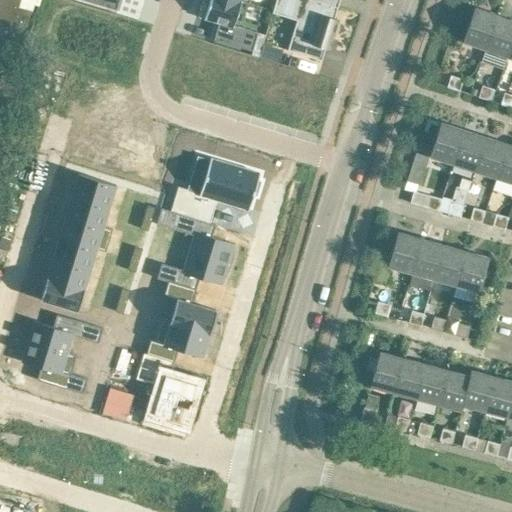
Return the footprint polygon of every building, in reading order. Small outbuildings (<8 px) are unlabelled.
[(0,0),(0,30),(23,38),(32,11),(18,6),(19,0),(0,0)] [(82,0),(116,10),(119,0),(82,0)] [(236,0),(209,0),(204,18),(216,22),(219,23),(213,39),(252,51),(258,33),(234,25),(241,2),(241,1),(236,0)] [(275,0),(272,13),(273,13),(296,20),(287,50),(321,61),(325,47),(328,38),(332,40),(338,20),(334,19),(338,7),(314,0),(275,0)] [(485,50),(497,16),(474,8),(462,42),(485,50)] [(507,57),(511,41),(511,20),(497,16),(485,50),(507,57)] [(252,51),(251,55),(259,57),(265,35),(258,33),(252,51)] [(447,87),(459,91),(462,79),(450,76),(447,87)] [(482,86),(478,97),(490,101),(494,89),(482,86)] [(511,95),(504,93),(500,104),(511,108),(511,95)] [(93,122),(83,150),(97,154),(93,166),(117,173),(127,143),(131,144),(134,134),(93,122)] [(452,164),(463,130),(440,122),(429,156),(452,164)] [(474,171),(485,137),(463,130),(452,164),(474,171)] [(141,137),(138,145),(145,147),(148,139),(141,137)] [(496,178),(507,144),(485,137),(474,171),(496,178)] [(511,145),(507,144),(496,178),(511,183),(511,145)] [(429,156),(423,154),(416,152),(407,182),(419,186),(429,156)] [(178,186),(170,211),(209,223),(216,200),(249,210),(253,195),(256,196),(261,182),(258,181),(260,173),(210,158),(200,193),(188,189),(178,186)] [(78,173),(72,195),(110,207),(116,185),(78,173)] [(441,199),(438,210),(459,217),(463,205),(468,190),(456,186),(451,200),(441,197),(441,199)] [(438,210),(441,199),(413,191),(410,203),(438,210)] [(72,195),(65,216),(104,227),(104,226),(110,207),(72,195)] [(147,205),(143,217),(151,219),(155,208),(147,205)] [(161,208),(156,224),(193,235),(188,252),(228,264),(234,243),(212,237),(215,224),(209,223),(170,211),(161,208)] [(485,211),(473,208),(470,220),(482,223),(485,211)] [(496,214),(494,226),(504,229),(507,217),(496,214)] [(65,216),(59,236),(97,248),(96,249),(105,252),(112,229),(104,226),(104,227),(65,216)] [(143,217),(140,228),(148,231),(151,219),(143,217)] [(410,273),(420,239),(397,232),(387,266),(410,273)] [(59,236),(53,257),(90,268),(96,249),(97,248),(59,236)] [(433,279),(442,245),(420,239),(410,273),(433,279)] [(455,285),(465,251),(442,245),(433,279),(455,285)] [(134,247),(131,258),(139,260),(142,249),(134,247)] [(465,251),(455,285),(479,292),(488,258),(465,251)] [(157,278),(168,281),(195,290),(199,278),(221,284),(228,264),(188,252),(182,270),(161,263),(157,278)] [(53,257),(47,278),(84,289),(90,268),(53,257)] [(131,258),(127,270),(135,272),(139,260),(131,258)] [(150,260),(145,274),(157,278),(161,263),(150,260)] [(47,278),(40,299),(59,305),(76,310),(78,311),(84,289),(47,278)] [(168,281),(164,295),(176,299),(170,320),(170,321),(209,333),(216,311),(191,303),(195,290),(168,281)] [(122,288),(118,299),(126,302),(130,290),(122,288)] [(118,299),(115,311),(123,313),(126,302),(118,299)] [(390,305),(378,301),(375,313),(386,316),(390,305)] [(59,305),(56,314),(73,319),(76,310),(59,305)] [(411,311),(408,322),(420,326),(423,314),(411,311)] [(34,321),(27,341),(67,353),(67,352),(76,355),(81,338),(98,343),(103,328),(73,319),(56,314),(53,326),(34,321)] [(434,317),(431,328),(443,332),(446,320),(434,317)] [(150,339),(146,353),(174,362),(178,349),(202,356),(209,333),(170,321),(170,320),(161,318),(154,340),(150,339)] [(457,323),(454,335),(466,338),(469,326),(457,323)] [(27,341),(21,362),(40,367),(36,379),(83,394),(87,379),(71,374),(76,355),(67,352),(67,353),(27,341)] [(393,392),(402,358),(379,352),(369,386),(393,392)] [(143,353),(135,379),(160,386),(152,414),(156,415),(154,420),(179,428),(180,423),(184,424),(190,405),(192,406),(192,404),(191,404),(193,400),(194,399),(192,398),(197,384),(170,375),(174,362),(146,353),(146,354),(143,353)] [(415,398),(425,364),(402,358),(393,392),(415,398)] [(438,404),(447,370),(425,364),(415,398),(438,404)] [(462,405),(471,370),(470,370),(469,376),(447,370),(438,404),(460,410),(462,405)] [(484,411),(493,376),(471,370),(462,405),(484,411)] [(507,417),(511,396),(511,381),(493,376),(484,411),(507,417)] [(364,408),(361,419),(373,422),(376,411),(364,408)] [(406,432),(409,420),(397,417),(394,428),(406,432)] [(429,438),(432,426),(409,420),(406,432),(429,438)] [(432,426),(429,438),(451,444),(454,432),(432,426)] [(474,450),(477,438),(465,435),(462,446),(474,450)] [(499,444),(477,438),(474,450),(496,456),(499,444)] [(511,460),(511,447),(509,447),(510,444),(500,441),(499,444),(496,456),(511,460)] [(0,511),(9,511),(13,502),(0,498),(0,511)]
